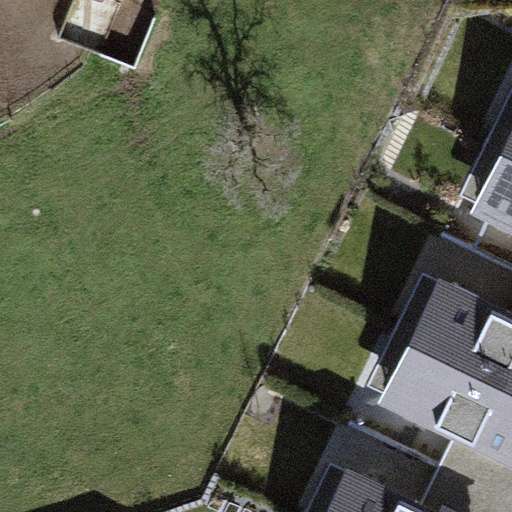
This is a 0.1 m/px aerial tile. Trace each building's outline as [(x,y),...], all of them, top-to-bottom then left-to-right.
[(487,134),(511,145),(511,129),(510,133),(492,125),(487,134)] [(511,145),(487,134),(482,144),(500,153),(477,201),(511,217),(511,145)] [(394,324),(511,380),(511,309),(440,275),(417,322),(399,314),(394,324)] [(437,464),(511,498),(511,380),(394,324),(390,333),(409,342),(386,390),(456,424),(437,464)] [(302,511),(511,511),(511,498),(437,464),(419,501),(347,466),(325,511),(307,503),(302,511)]
